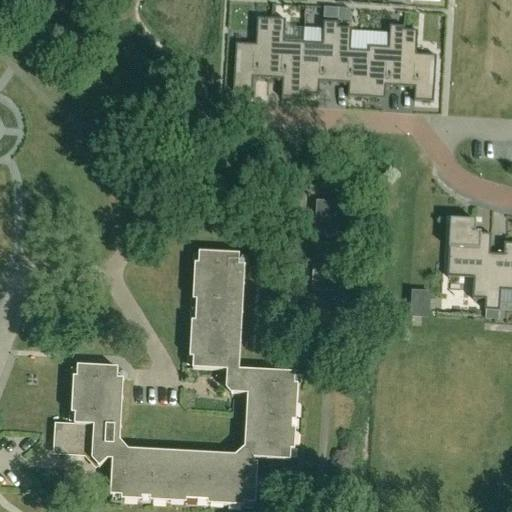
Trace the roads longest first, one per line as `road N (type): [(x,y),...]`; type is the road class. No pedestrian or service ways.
road 1 (residential): [(0,344),(27,271),(110,277),(165,379)]
road 2 (residential): [(419,126),(210,112)]
road 3 (residential): [(511,200),(465,183),(419,126)]
